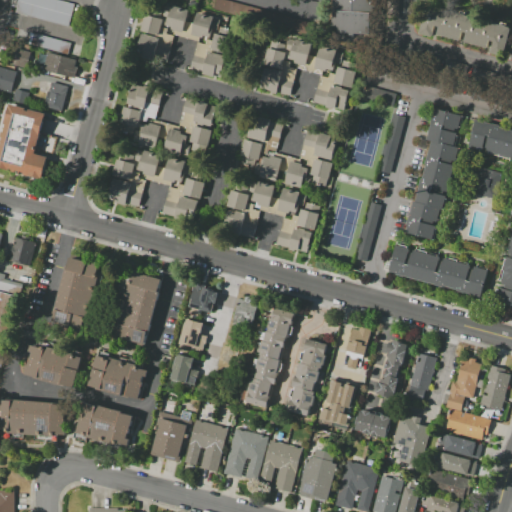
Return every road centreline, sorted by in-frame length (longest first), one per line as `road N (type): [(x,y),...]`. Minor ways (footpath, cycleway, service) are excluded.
road 1 (residential): [(0,197),(511,341)]
road 2 (residential): [(52,475),(66,465),(88,469),(237,511)]
